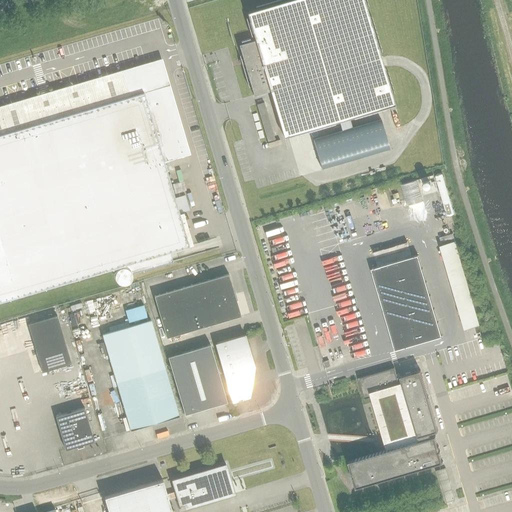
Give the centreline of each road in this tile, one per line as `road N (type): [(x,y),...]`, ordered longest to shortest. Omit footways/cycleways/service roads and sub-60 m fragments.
road 1 (unclassified): [(294,410),(174,0)]
road 2 (unclassified): [(0,487),(36,486),(294,410)]
